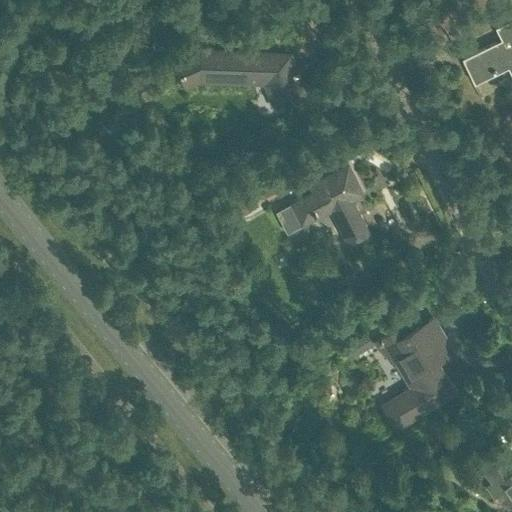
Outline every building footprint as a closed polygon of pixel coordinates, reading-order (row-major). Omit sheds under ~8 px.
[(463,57),(475,83),(508,67),(511,75),(511,19),(496,27),(502,39),(463,57)] [(176,61),(186,86),(198,81),(266,84),(275,108),(307,95),(291,55),(194,50),(194,54),(176,61)] [(129,80),(141,103),(165,90),(153,67),(129,80)] [(275,211),(286,232),(301,224),(302,226),(330,211),(351,249),(373,238),(352,199),(363,193),(348,165),(310,185),(313,192),(275,211)] [(401,191),(418,209),(435,194),(418,176),(401,191)] [(234,199),(242,214),(258,205),(250,190),(234,199)] [(380,339),(392,361),(395,359),(412,388),(384,405),(397,427),(456,392),(437,360),(454,350),(434,317),(404,334),(400,327),(380,339)] [(351,345),(367,336),(361,325),(345,334),(351,345)] [(477,460),(494,484),(496,482),(511,505),(511,462),(499,445),(477,460)]
